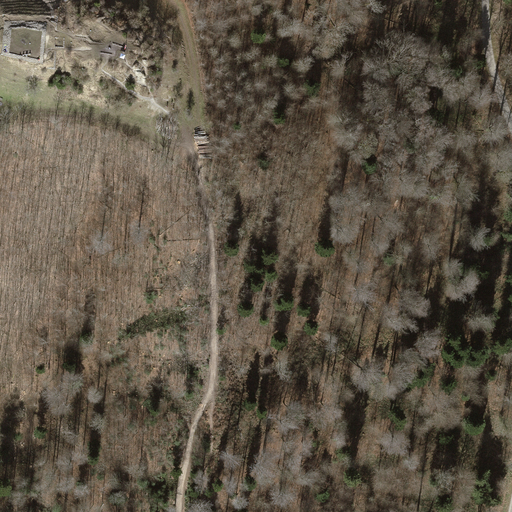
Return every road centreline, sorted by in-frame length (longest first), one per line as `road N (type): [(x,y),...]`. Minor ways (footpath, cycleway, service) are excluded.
road 1 (track): [(476,511),(431,311)]
road 2 (track): [(486,0),(489,50),(511,128)]
